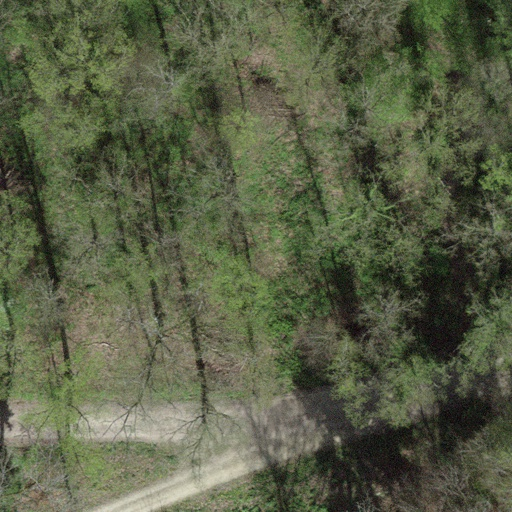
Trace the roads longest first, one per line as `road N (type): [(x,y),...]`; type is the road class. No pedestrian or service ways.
road 1 (track): [(299,418),(0,420)]
road 2 (track): [(110,511),(299,418)]
road 3 (track): [(299,418),(474,385)]
